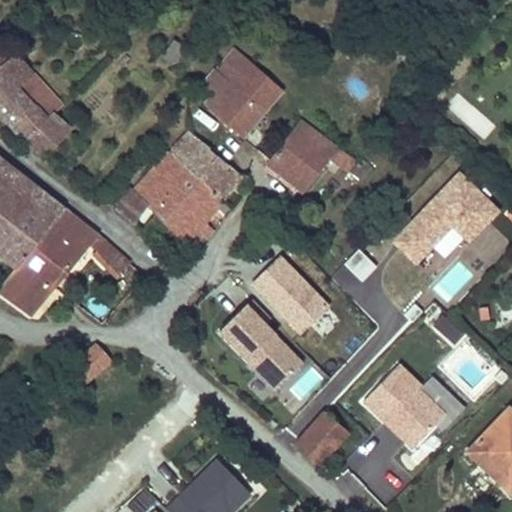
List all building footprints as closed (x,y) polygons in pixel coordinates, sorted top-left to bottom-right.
[(207,100),(204,105),(241,137),(281,91),(234,51),(214,74),(212,74),(204,82),(198,78),(192,88),(207,100)] [(0,67),(0,117),(25,143),(44,158),(69,132),(50,116),(59,106),(38,83),(14,55),(0,67)] [(269,162),(266,165),(295,187),(302,192),(330,159),(347,172),(353,164),(299,122),(269,162)] [(189,132),(167,155),(221,202),(240,176),(209,151),(209,149),(189,132)] [(167,155),(150,173),(188,212),(180,221),(198,240),(204,234),(200,230),(221,202),(167,155)] [(0,256),(16,269),(64,210),(0,160),(0,256)] [(131,189),(113,208),(132,225),(146,205),(190,248),(198,240),(180,221),(188,212),(150,173),(133,191),(131,189)] [(501,214),(485,199),(460,175),(393,245),(417,269),(452,233),(468,248),(501,214)] [(0,289),(0,290),(33,315),(55,289),(90,246),(97,237),(75,219),(64,210),(16,269),(0,289)] [(97,237),(90,246),(96,252),(104,243),(97,237)] [(94,254),(117,276),(130,264),(104,243),(96,252),(94,254)] [(326,306),(282,259),(253,287),(297,334),(326,306)] [(298,361),(246,308),(220,333),(271,386),(298,361)] [(445,319),(434,330),(453,347),(463,336),(445,319)] [(70,370),(82,386),(111,362),(97,346),(70,370)] [(412,449),(436,424),(442,429),(464,406),(458,400),(432,375),(420,387),(398,366),(362,401),(412,449)] [(42,402),(52,413),(63,404),(54,392),(42,402)] [(465,452),(478,465),(485,458),(504,476),(497,482),(511,494),(511,492),(511,413),(507,409),(465,452)] [(321,415),(296,444),(319,465),(345,435),(321,415)] [(389,457),(400,446),(381,428),(331,482),(354,504),(368,489),(386,506),(412,479),(389,457)] [(485,458),(478,465),(497,482),(504,476),(485,458)] [(216,459),(165,509),(168,511),(231,511),(250,493),(216,459)] [(140,486),(127,506),(136,511),(143,511),(155,495),(140,486)]
